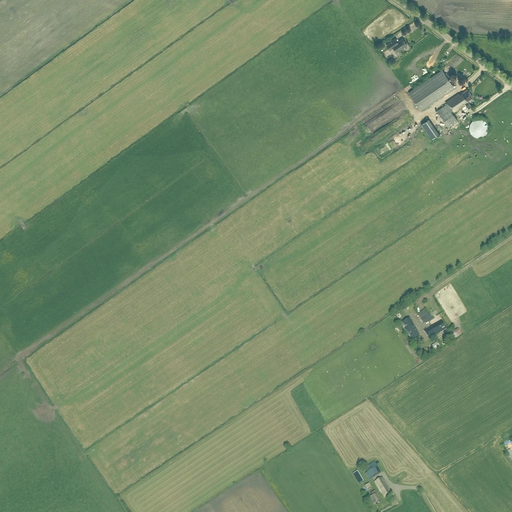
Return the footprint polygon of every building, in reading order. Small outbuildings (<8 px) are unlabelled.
[(395,38),(386,44),(390,49),(393,47),(396,52),(407,45),(402,38),(397,41),(395,38)] [(420,110),(455,88),(442,69),(408,92),(420,110)] [(471,106),(468,101),(467,100),(472,97),(467,89),(460,94),(459,93),(445,102),(446,104),(437,110),(448,127),(458,120),(453,112),(465,104),(468,109),(471,106)] [(431,135),(440,128),(434,119),(432,120),(429,115),(421,120),(431,135)] [(488,129),(488,128),(488,126),(488,124),(487,123),(486,122),(485,120),(483,119),(482,119),(480,118),(479,118),(477,118),(475,119),(474,119),(473,120),(471,122),(470,123),(470,124),(469,126),(469,128),(469,129),(470,131),(470,132),(471,133),(472,135),(473,135),(475,136),(476,137),(478,137),(479,137),(481,137),(483,136),(484,135),(485,135),(486,133),(487,132),(488,131),(488,129)] [(392,123),(386,127),(389,131),(394,126),(392,123)] [(382,138),(387,134),(383,128),(377,132),(382,138)] [(432,319),(430,315),(429,314),(420,319),(423,324),(432,319)] [(409,319),(400,324),(410,341),(420,336),(409,319)] [(442,332),(446,330),(441,321),(436,325),(436,324),(424,331),(429,340),(443,332),(442,332)] [(462,336),(459,331),(458,329),(451,334),(455,341),(462,336)] [(436,343),(431,346),(435,352),(440,349),(436,343)] [(369,480),(381,473),(377,466),(367,473),(365,474),(369,480)] [(383,478),(375,483),(381,494),(382,494),(384,498),(391,493),(389,489),(383,478)] [(380,502),(376,494),(372,496),(369,497),(372,503),(375,501),(376,504),(380,502)]
